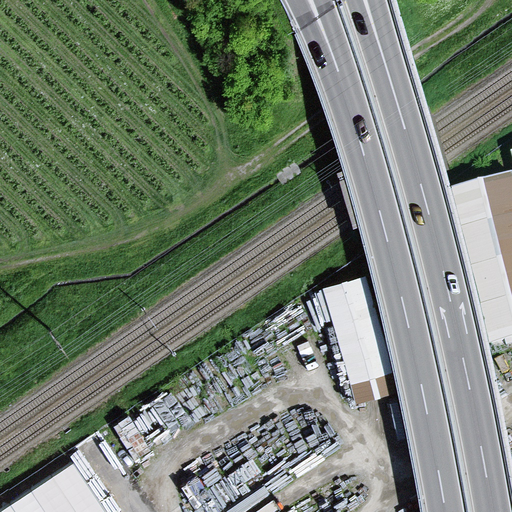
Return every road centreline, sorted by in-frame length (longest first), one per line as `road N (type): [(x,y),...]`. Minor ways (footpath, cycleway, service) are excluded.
road 1 (motorway): [(492,511),(450,299),(391,83)]
road 2 (motorway): [(348,101),(409,328),(445,511)]
road 3 (track): [(275,148),(482,0)]
